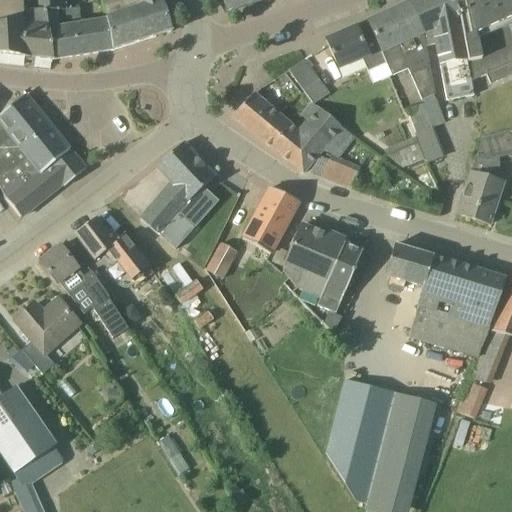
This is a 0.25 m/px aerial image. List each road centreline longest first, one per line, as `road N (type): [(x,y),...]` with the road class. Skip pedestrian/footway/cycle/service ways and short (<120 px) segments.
road 1 (residential): [(511,256),(302,190),(192,119)]
road 2 (residential): [(0,265),(192,119)]
road 3 (residential): [(192,58),(156,75),(82,85),(0,77)]
road 4 (residential): [(192,58),(330,0)]
